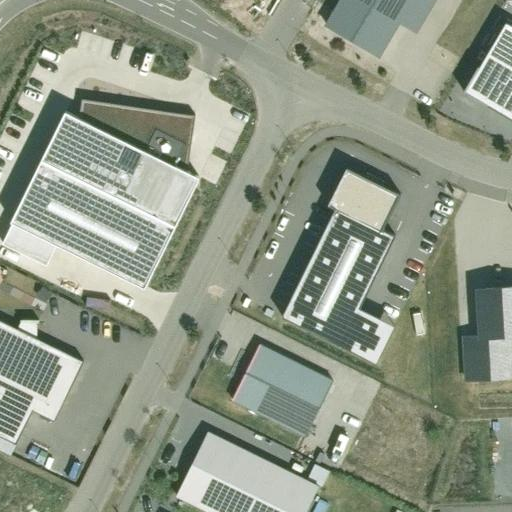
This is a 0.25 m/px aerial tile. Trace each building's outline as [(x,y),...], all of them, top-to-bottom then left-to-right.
[(342,0),(329,24),(378,53),(397,20),(417,32),(435,0),(342,0)] [(511,25),(507,23),(466,91),(511,117),(511,25)] [(64,113),(11,222),(146,288),(200,179),(187,173),(196,116),(82,101),(78,119),(64,113)] [(282,319),(377,365),(395,328),(362,312),(398,237),(382,229),(398,197),(347,172),(331,205),(336,208),(282,319)] [(511,295),(479,297),(481,341),(462,342),(465,387),(511,384),(511,295)] [(0,330),(0,442),(16,450),(31,417),(52,427),(80,368),(0,330)] [(331,382),(256,350),(232,404),(307,436),(331,382)] [(219,511),(311,511),(326,483),(249,446),(213,429),(207,441),(189,477),(181,494),(219,511)]
